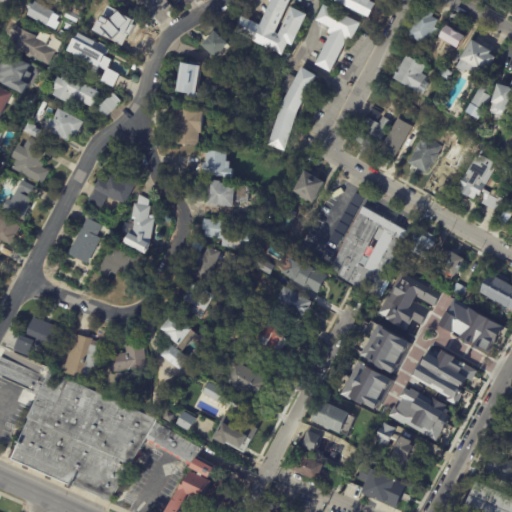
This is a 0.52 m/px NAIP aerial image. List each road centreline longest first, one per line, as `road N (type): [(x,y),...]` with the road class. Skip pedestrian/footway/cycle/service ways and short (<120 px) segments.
road 1 (residential): [(0,324),(91,152),(138,110),(156,49),(173,29),(223,0)]
road 2 (residential): [(23,282),(118,314),(153,301),(177,218),(146,153),(138,110)]
road 3 (residential): [(241,511),(363,290)]
road 4 (residential): [(511,259),(327,154)]
road 5 (residential): [(327,154),(407,0)]
road 6 (residential): [(432,511),(511,365)]
